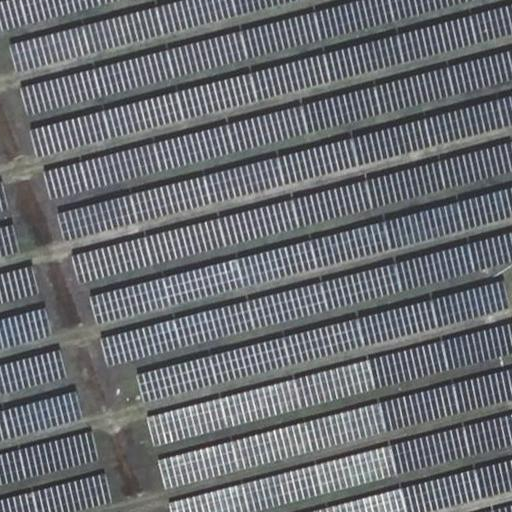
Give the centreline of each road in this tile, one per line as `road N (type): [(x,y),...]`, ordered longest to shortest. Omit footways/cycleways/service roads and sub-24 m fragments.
road 1 (track): [(0,267),(511,133)]
road 2 (track): [(0,358),(511,225)]
road 3 (track): [(0,176),(511,43)]
road 4 (track): [(511,315),(0,447)]
road 5 (track): [(101,511),(511,408)]
road 6 (track): [(0,84),(326,0)]
